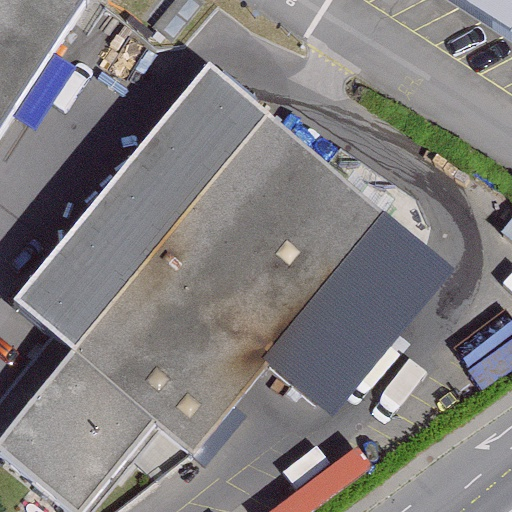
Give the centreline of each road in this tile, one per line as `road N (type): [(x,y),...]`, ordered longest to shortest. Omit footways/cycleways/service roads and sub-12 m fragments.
road 1 (unknown): [(169,511),(407,327),(437,290),(446,247),(434,217),(400,182),(186,61)]
road 2 (unknown): [(107,106),(0,246)]
